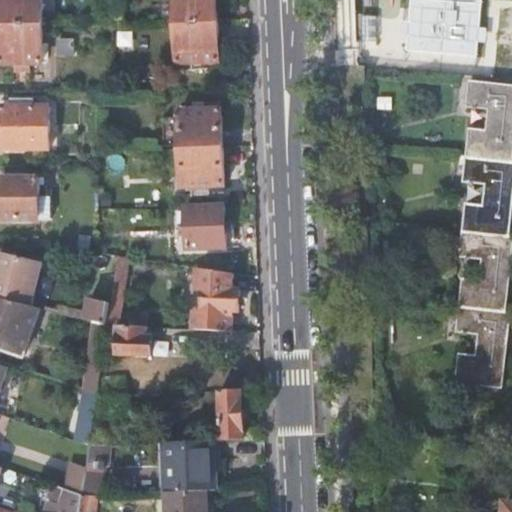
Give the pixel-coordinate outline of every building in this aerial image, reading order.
[(0,0),(0,26),(42,26),(42,0),(0,0)] [(174,0),(175,25),(217,24),(215,0),(174,0)] [(218,62),(217,24),(175,25),(176,63),(218,62)] [(56,34),(56,26),(42,26),(0,26),(0,64),(16,65),(16,72),(30,72),(30,65),(42,65),(42,60),(47,60),(47,48),(42,48),(43,34),(56,34)] [(511,39),(480,36),(479,47),(494,48),(491,71),(511,73),(511,39)] [(75,43),(56,42),(56,57),(75,57),(75,43)] [(511,82),(472,77),(468,102),(490,105),(488,126),(471,124),(464,178),(485,180),(482,203),(466,201),(460,254),(482,256),(479,278),(462,276),(456,329),(478,332),(476,352),(459,350),(456,381),(503,386),(511,310),(511,308),(507,308),(511,266),(511,233),(511,234),(511,229),(511,82)] [(0,114),(0,150),(49,150),(49,108),(0,108),(0,114)] [(180,150),(222,148),(220,110),(178,111),(180,150)] [(224,187),(222,148),(180,150),(181,188),(224,187)] [(39,180),(0,180),(0,184),(0,219),(51,221),(51,199),(39,199),(39,180)] [(225,248),(225,206),(186,208),(187,248),(225,248)] [(0,252),(0,300),(37,310),(48,264),(0,252)] [(109,327),(120,328),(121,328),(128,260),(119,258),(112,305),(109,327)] [(195,314),(195,331),(232,333),(233,312),(240,312),(240,292),(234,291),(234,275),(198,270),(197,291),(206,291),(205,315),(195,314)] [(33,360),(45,312),(37,310),(0,300),(0,362),(1,363),(6,351),(33,360)] [(95,302),(92,323),(100,325),(109,327),(112,305),(95,302)] [(121,328),(149,329),(150,317),(125,315),(124,328),(121,328)] [(95,395),(99,396),(109,327),(100,325),(95,395)] [(121,328),(120,328),(120,356),(153,357),(154,339),(149,339),(149,329),(121,328)] [(221,392),(223,442),(246,441),(243,391),(221,392)] [(79,442),(92,446),(99,396),(95,395),(85,392),(79,442)] [(168,493),(209,492),(217,492),(216,467),(211,466),(210,442),(167,444),(168,493)] [(104,467),(107,446),(92,446),(88,467),(104,467)] [(112,467),(112,446),(107,446),(104,467),(112,467)] [(70,463),(66,490),(84,496),(88,472),(88,467),(70,463)] [(84,496),(99,495),(103,471),(88,472),(84,496)] [(66,490),(64,507),(77,511),(79,511),(81,511),(84,496),(66,490)] [(209,511),(209,492),(168,493),(168,511),(209,511)] [(96,511),(98,504),(99,495),(84,496),(81,511),(96,511)]
